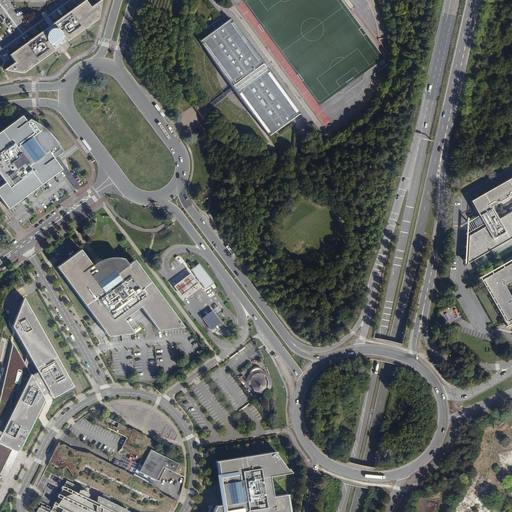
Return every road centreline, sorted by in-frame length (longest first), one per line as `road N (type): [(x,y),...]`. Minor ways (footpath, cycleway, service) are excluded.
road 1 (primary): [(434,86),(339,511)]
road 2 (primary): [(353,511),(451,90)]
road 3 (primary): [(426,284),(451,90)]
road 4 (primary): [(280,332),(184,204),(179,177)]
road 5 (primary): [(384,245),(361,318),(345,338),(312,349),(280,332)]
road 6 (residential): [(108,393),(24,244)]
road 7 (primary): [(434,86),(384,245)]
road 8 (residential): [(227,281),(241,314),(239,341),(161,402)]
road 9 (residential): [(21,511),(20,497),(55,429),(108,393)]
road 10 (primary): [(511,365),(442,357),(425,334),(426,284)]
road 11 (tertiary): [(391,511),(475,407)]
road 12 (primary): [(227,281),(302,386)]
road 13 (primary): [(179,177),(178,152),(116,70)]
road 14 (residential): [(161,402),(184,428),(194,459),(182,511)]
